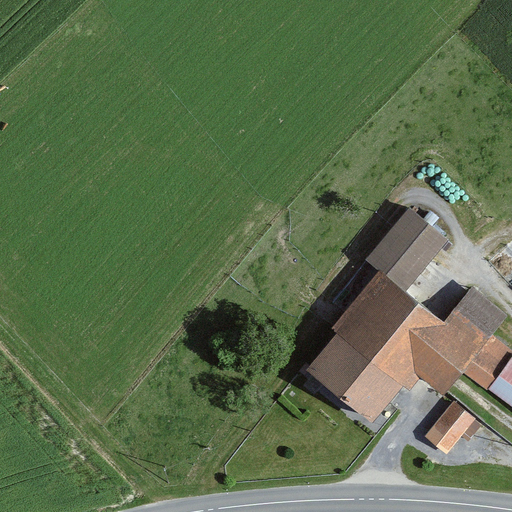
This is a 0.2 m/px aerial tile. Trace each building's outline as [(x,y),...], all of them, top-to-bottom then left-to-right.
[(462,243),(417,206),(380,252),(392,263),(425,289),(462,243)] [(427,371),(456,395),(476,370),(495,346),(456,314),(425,289),(392,263),(342,325),(354,334),(416,384),(427,371)] [(503,336),(511,325),(511,311),(479,285),(456,314),(495,346),(503,336)] [(324,370),(387,420),(416,384),(354,334),(324,370)] [(501,391),(511,377),(511,343),(503,336),(495,346),(476,370),(501,391)] [(511,377),(501,391),(511,399),(511,377)] [(456,452),(481,423),(456,401),(431,430),(456,452)]
